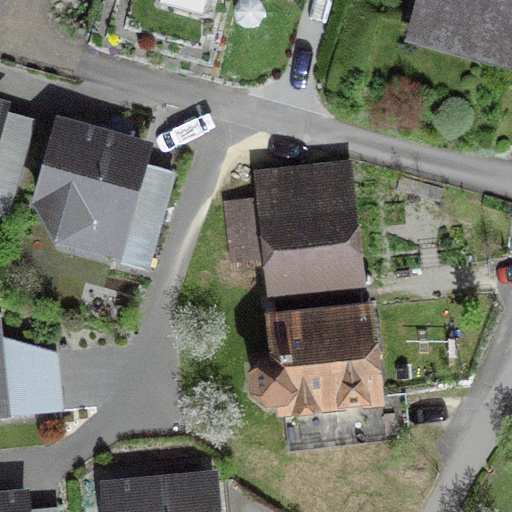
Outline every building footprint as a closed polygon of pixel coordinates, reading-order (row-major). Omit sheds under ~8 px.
[(511,0),(421,0),(408,52),(511,79),(511,0)] [(144,158),(56,126),(30,210),(48,247),(113,262),(144,158)] [(348,164),(255,173),(265,269),(358,260),(348,164)] [(376,341),(272,353),(283,453),(388,441),(376,341)] [(219,511),(217,482),(103,492),(104,511),(219,511)] [(30,511),(30,499),(0,501),(0,511),(30,511)]
